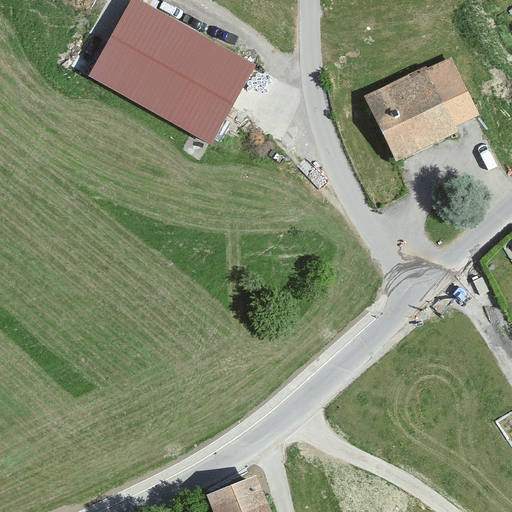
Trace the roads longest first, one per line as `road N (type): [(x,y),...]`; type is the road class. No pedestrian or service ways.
road 1 (tertiary): [(407,311),(307,408),(133,511)]
road 2 (residential): [(407,311),(319,121),(311,0)]
road 3 (track): [(511,510),(484,489),(324,436),(307,408)]
road 4 (tertiary): [(511,213),(407,311)]
